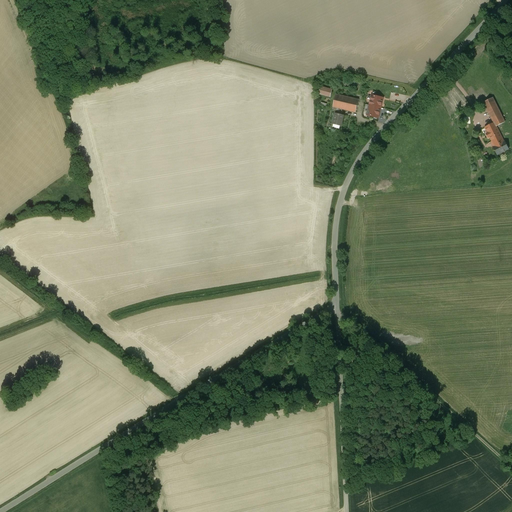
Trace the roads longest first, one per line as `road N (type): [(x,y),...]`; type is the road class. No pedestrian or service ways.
road 1 (unclassified): [(0,511),(337,308)]
road 2 (unclassified): [(505,0),(352,170),(334,234),(337,308)]
road 3 (track): [(511,467),(337,308)]
road 4 (unclassified): [(337,308),(346,511)]
